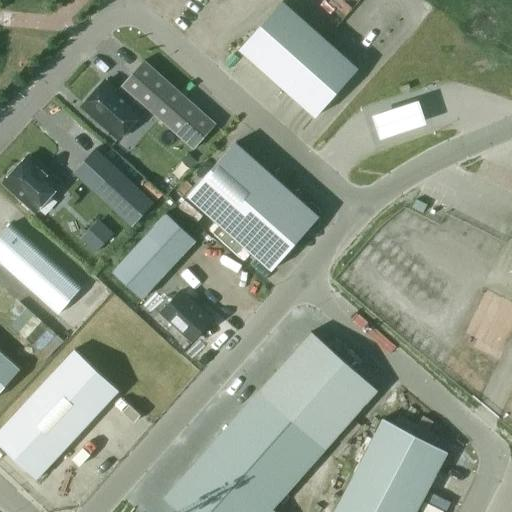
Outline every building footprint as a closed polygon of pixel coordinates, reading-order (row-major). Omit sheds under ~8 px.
[(283,1),(240,49),(315,117),(359,69),(283,1)] [(104,82),(84,105),(120,137),(141,114),(131,106),(137,99),(194,149),(215,124),(143,61),(116,93),(104,82)] [(421,109),(374,124),(382,148),(429,133),(421,109)] [(314,223),(313,211),(236,142),(188,196),(272,271),(314,223)] [(95,149),(73,173),(132,227),(154,203),(95,149)] [(8,177),(5,181),(37,210),(62,184),(49,172),(46,175),(27,157),(17,167),(14,167),(8,173),(8,177)] [(166,213),(112,272),(141,299),(170,268),(196,240),(166,213)] [(101,221),(82,241),(96,254),(114,234),(101,221)] [(11,224),(0,236),(0,263),(57,315),(82,287),(11,224)] [(511,299),(485,287),(465,332),(504,349),(511,331),(511,299)] [(181,291),(160,313),(192,342),(212,319),(181,291)] [(377,390),(312,332),(163,499),(178,511),(271,511),(270,511),(377,390)] [(75,349),(0,429),(0,444),(37,479),(119,391),(75,349)] [(0,351),(0,391),(20,369),(0,351)] [(334,511),(416,511),(448,452),(383,418),(334,511)]
